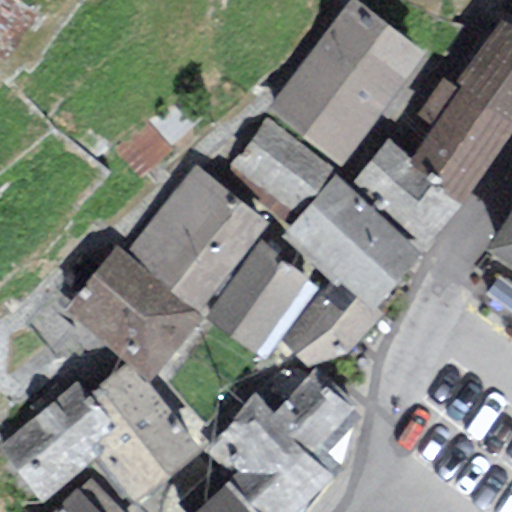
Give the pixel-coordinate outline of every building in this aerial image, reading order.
[(355,0),(350,0),(269,107),(346,165),(429,56),(355,0)] [(408,162),(461,207),(511,131),(511,25),(503,21),(458,88),(443,77),(415,118),(431,128),(408,162)] [(333,170),(265,120),(226,168),(287,224),(333,170)] [(387,139),(353,180),(429,248),(461,207),(408,162),(387,139)] [(195,166),(125,255),(195,313),(266,226),(195,166)] [(336,175),(282,238),(330,284),(337,276),(377,306),(424,255),(336,175)] [(511,214),(486,254),(511,270),(511,214)] [(261,242),(208,318),(258,353),(311,277),(261,242)] [(148,382),(202,319),(195,313),(125,255),(115,246),(62,309),(127,364),(148,382)] [(377,306),(337,276),(330,284),(283,339),(307,367),(344,354),(384,312),(377,306)] [(148,382),(127,364),(90,396),(114,428),(89,442),(99,457),(133,505),(199,454),(148,382)] [(254,393),(205,451),(235,476),(223,486),(247,511),(296,511),(340,468),(326,454),(360,418),(310,375),(275,414),(254,393)] [(77,382),(0,445),(0,449),(42,503),(99,457),(89,442),(114,428),(90,396),(77,382)] [(120,511),(86,479),(53,511),(120,511)] [(247,511),(223,486),(194,511),(247,511)]
